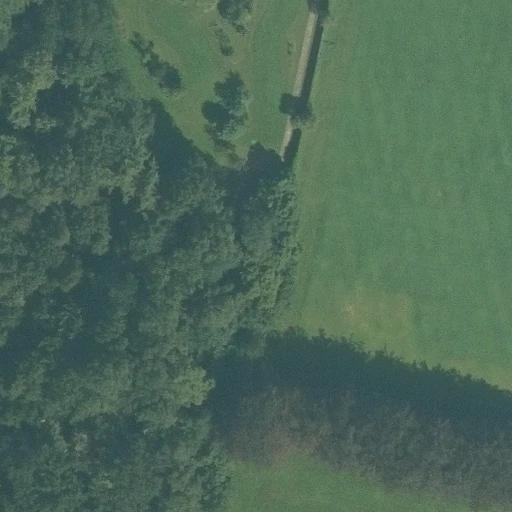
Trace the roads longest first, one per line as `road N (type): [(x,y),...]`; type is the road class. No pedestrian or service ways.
road 1 (track): [(0,360),(203,236),(206,328),(170,511)]
road 2 (track): [(203,236),(208,199),(118,112),(77,0)]
road 3 (track): [(203,236),(274,174),(315,0)]
road 4 (track): [(203,236),(83,166),(0,133)]
